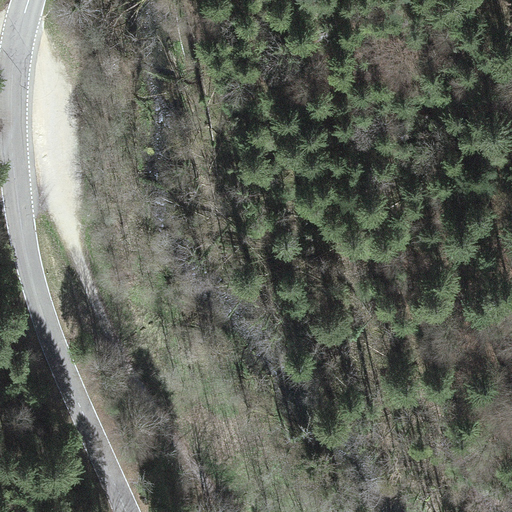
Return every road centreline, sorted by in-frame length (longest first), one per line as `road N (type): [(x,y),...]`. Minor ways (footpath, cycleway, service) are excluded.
road 1 (secondary): [(28,0),(10,112),(24,248),(48,330),(126,511)]
road 2 (track): [(10,112),(50,170),(71,241),(128,359),(229,511)]
